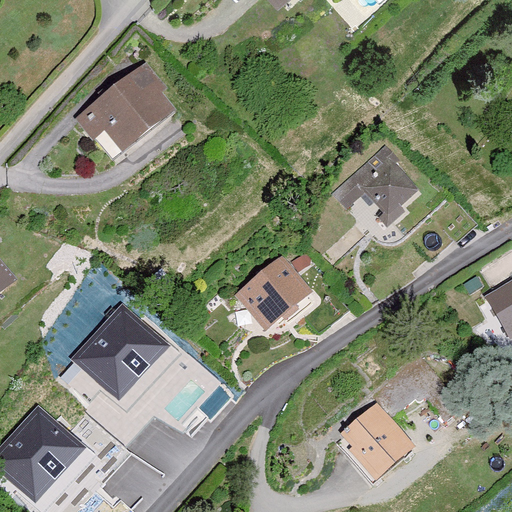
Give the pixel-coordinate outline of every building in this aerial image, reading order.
[(147,76),(84,123),(94,137),(107,128),(124,151),(169,118),(154,97),(160,93),(147,76)] [(398,209),(414,195),(391,168),(394,165),(382,151),(333,193),(346,209),(367,191),(388,216),(385,219),(390,226),(403,215),(398,209)] [(308,297),(284,267),(244,300),(268,329),(308,297)] [(0,291),(10,284),(0,269),(0,291)] [(511,290),(492,302),(511,335),(511,290)] [(120,307),(75,358),(122,399),(167,348),(120,307)] [(37,408),(0,447),(0,467),(34,499),(81,449),(37,408)] [(409,452),(378,415),(346,442),(377,479),(409,452)]
